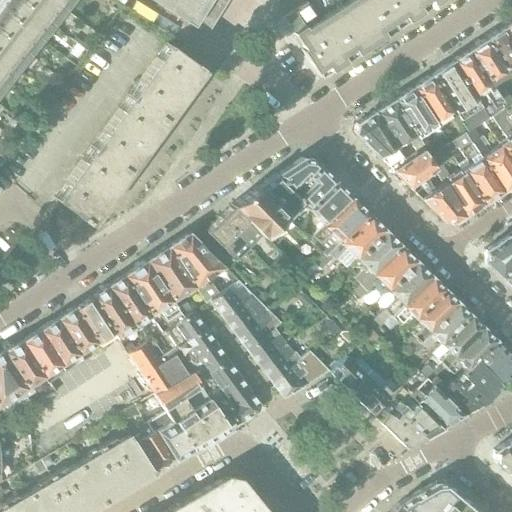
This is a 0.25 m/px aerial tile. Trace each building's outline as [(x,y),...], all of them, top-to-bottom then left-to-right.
[(0,0),(0,82),(58,9),(64,0),(0,0)] [(150,0),(191,26),(193,23),(207,31),(226,0),(150,0)] [(347,0),(343,2),(370,43),(383,34),(380,30),(391,23),(394,27),(396,25),(393,21),(402,16),(405,20),(407,18),(404,14),(415,7),(418,11),(420,10),(417,6),(426,0),(429,0),(431,3),(435,0),(347,0)] [(355,52),(370,43),(343,2),(333,9),(318,18),(312,9),(307,2),(282,18),(295,38),(295,37),(302,48),(300,50),(317,77),(319,75),(317,71),(326,65),(328,69),(344,59),(341,55),(352,48),(355,52)] [(511,41),(511,21),(503,28),(511,41)] [(511,79),(511,41),(503,28),(485,39),(509,77),(510,76),(511,79)] [(509,77),(485,39),(467,51),(499,101),(504,108),(511,102),(511,94),(509,96),(500,83),(509,77)] [(129,94),(165,120),(191,84),(202,70),(198,67),(198,66),(192,62),(175,50),(166,44),(129,94)] [(499,101),(467,51),(451,61),(474,96),(481,91),(492,106),(499,101)] [(489,118),(474,96),(451,61),(430,75),(455,113),(467,131),(472,129),(489,118)] [(455,113),(430,75),(411,87),(436,126),(455,113)] [(419,138),(436,126),(411,87),(394,98),(419,138)] [(91,146),(127,172),(154,135),(165,120),(129,94),(91,146)] [(423,149),(426,148),(419,138),(394,98),(372,112),(394,146),(407,137),(409,142),(416,151),(417,153),(423,149)] [(511,102),(504,108),(502,109),(511,124),(511,102)] [(511,167),(511,124),(502,109),(494,114),(499,122),(496,124),(505,137),(496,143),(497,144),(511,167)] [(394,146),(372,112),(355,124),(353,133),(390,170),(403,161),(403,160),(394,146)] [(502,190),(511,183),(511,167),(497,144),(490,148),(481,135),(477,137),(472,129),(467,131),(465,133),(502,190)] [(481,204),(502,190),(465,133),(464,132),(444,145),(447,149),(455,144),(467,163),(459,169),(459,170),(481,204)] [(127,172),(91,146),(53,198),(78,217),(78,218),(84,222),(84,221),(88,224),(116,186),(127,172)] [(424,176),(432,170),(435,168),(423,149),(417,153),(416,151),(403,160),(403,161),(390,170),(407,187),(424,176)] [(308,209),(334,182),(313,160),(300,158),(300,159),(277,174),(303,202),(307,205),(306,207),(308,209)] [(481,204),(459,170),(450,176),(441,164),(435,168),(432,170),(440,181),(463,216),(481,204)] [(303,202),(277,174),(256,188),(287,218),(303,202)] [(463,216),(440,181),(432,187),(424,176),(407,187),(441,221),(453,222),(463,216)] [(308,209),(322,224),(349,197),(334,182),(308,209)] [(295,225),(287,218),(256,188),(231,204),(231,205),(262,235),(264,237),(281,220),(291,229),(295,225)] [(308,239),(321,252),(325,256),(367,214),(349,197),(322,224),(308,239)] [(262,235),(231,205),(228,207),(218,217),(249,248),(262,235)] [(354,257),(382,229),(367,214),(325,256),(321,252),(312,261),(320,269),(332,257),(334,260),(336,258),(345,266),(354,257)] [(235,261),(249,248),(218,217),(207,228),(205,230),(210,235),(203,242),(227,267),(228,266),(229,267),(235,261)] [(353,277),(359,283),(397,244),(382,229),(354,257),(365,268),(361,269),(353,277)] [(167,246),(193,286),(223,266),(188,232),(167,246)] [(511,262),(511,238),(508,234),(484,250),(482,261),(498,277),(511,262)] [(376,278),(385,288),(413,260),(397,244),(359,283),(353,289),(360,297),(374,282),(376,278)] [(193,286),(167,246),(145,260),(175,305),(178,310),(182,316),(189,311),(178,296),(193,286)] [(280,272),(290,262),(284,256),(274,266),(280,272)] [(163,329),(182,316),(178,310),(165,318),(162,314),(175,305),(145,260),(122,275),(149,316),(159,331),(161,330),(163,329)] [(413,260),(385,288),(394,297),(372,319),(379,326),(385,320),(390,315),(429,276),(413,260)] [(511,262),(498,277),(511,290),(511,262)] [(263,289),(272,280),(266,274),(257,283),(263,289)] [(89,297),(112,331),(115,337),(149,316),(122,275),(89,297)] [(414,318),(442,289),(429,276),(390,315),(394,318),(395,317),(398,321),(407,311),(414,318)] [(220,316),(254,290),(249,292),(241,285),(232,292),(227,286),(216,294),(210,288),(200,295),(205,303),(208,301),(220,316)] [(220,316),(232,333),(268,306),(271,303),(256,289),(254,290),(220,316)] [(415,340),(455,302),(442,289),(414,318),(420,324),(411,333),(414,336),(413,337),(415,340)] [(312,302),(303,293),(297,300),(305,308),(312,302)] [(324,305),(329,300),(325,294),(319,300),(318,300),(323,305),(324,305)] [(96,341),(112,331),(89,297),(74,307),(96,341)] [(439,343),(468,315),(455,302),(415,340),(419,344),(421,343),(423,346),(433,336),(439,343)] [(245,349),(274,327),(280,323),(266,309),(265,308),(268,306),(232,333),(245,349)] [(96,341),(74,307),(56,318),(79,353),(96,341)] [(163,329),(175,347),(202,327),(191,312),(190,310),(189,311),(182,316),(163,329)] [(438,362),(440,364),(479,326),(468,315),(439,343),(445,349),(436,358),(439,361),(438,362)] [(59,366),(79,353),(56,318),(37,331),(59,366)] [(338,329),(330,320),(323,326),(331,336),(338,329)] [(475,358),(493,340),(479,326),(440,364),(445,369),(446,368),(449,371),(458,361),(465,368),(475,358)] [(185,362),(213,342),(202,327),(175,347),(185,362)] [(245,349),(257,365),(286,343),(274,327),(245,349)] [(190,451),(227,429),(215,412),(209,403),(205,397),(194,380),(196,379),(188,366),(185,362),(175,347),(163,329),(161,330),(159,331),(134,348),(126,353),(115,360),(118,365),(110,371),(119,386),(98,398),(109,418),(115,414),(119,422),(128,416),(140,414),(133,404),(151,393),(163,411),(190,451)] [(370,329),(361,338),(369,347),(378,338),(370,329)] [(59,366),(37,331),(20,341),(18,342),(41,377),(59,366)] [(337,346),(346,337),(340,331),(331,339),(337,346)] [(410,335),(404,341),(409,346),(415,340),(413,337),(410,335)] [(415,340),(409,346),(410,347),(416,352),(422,346),(419,344),(415,340)] [(511,372),(511,358),(493,340),(475,358),(488,371),(487,372),(500,385),(511,372)] [(41,377),(18,342),(0,351),(0,357),(21,390),(26,396),(30,403),(39,399),(29,385),(41,377)] [(197,370),(200,375),(224,358),(213,342),(185,362),(188,366),(191,364),(196,371),(197,370)] [(126,353),(134,348),(130,343),(122,348),(126,353)] [(257,365),(269,381),(299,357),(295,351),(293,352),(286,343),(257,365)] [(347,391),(370,369),(357,356),(362,352),(354,344),(328,369),(327,372),(347,391)] [(302,386),(327,372),(328,369),(308,350),(299,357),(269,381),(282,398),(302,386)] [(399,359),(391,350),(382,359),(387,364),(394,364),(399,359)] [(0,403),(21,390),(0,357),(0,403)] [(196,379),(194,380),(205,397),(236,374),(224,358),(200,375),(201,376),(207,372),(210,377),(202,383),(206,388),(204,390),(196,379)] [(453,380),(462,389),(478,405),(479,405),(487,400),(486,399),(500,385),(487,372),(488,371),(475,358),(465,368),(453,380)] [(424,377),(461,414),(478,405),(462,389),(453,380),(452,381),(450,379),(444,385),(436,376),(441,371),(436,366),(424,377)] [(370,369),(347,391),(369,413),(388,396),(387,395),(396,386),(388,378),(384,382),(370,369)] [(440,426),(461,414),(424,377),(419,372),(411,380),(417,386),(409,394),(414,400),(440,426)] [(225,397),(229,402),(247,389),(236,374),(205,397),(209,403),(215,412),(219,410),(215,405),(225,397)] [(215,412),(227,429),(257,412),(258,405),(247,389),(229,402),(219,410),(215,412)] [(421,437),(440,426),(414,400),(406,407),(400,401),(399,402),(394,397),(388,402),(396,411),(421,437)] [(190,451),(163,411),(146,421),(173,461),(190,451)] [(407,444),(421,437),(396,411),(392,416),(389,413),(378,423),(399,443),(400,444),(404,445),(407,444)] [(173,461),(146,421),(136,427),(139,432),(135,435),(137,439),(137,440),(156,471),(173,461)] [(102,435),(97,426),(90,430),(96,439),(102,435)] [(88,443),(96,439),(90,430),(83,434),(88,443)] [(76,462),(100,503),(151,473),(153,472),(127,432),(76,462)] [(511,439),(492,450),(494,453),(493,458),(492,460),(491,460),(492,461),(494,462),(511,477),(511,439)] [(40,459),(45,468),(53,464),(47,455),(40,459)] [(45,468),(40,459),(36,462),(33,464),(37,471),(38,472),(45,468)] [(26,491),(38,511),(84,511),(99,504),(100,503),(76,462),(26,491)] [(262,511),(236,479),(224,477),(163,511),(262,511)] [(434,511),(453,491),(443,483),(432,484),(398,503),(406,511),(434,511)] [(0,511),(38,511),(26,491),(0,506),(0,511)] [(464,511),(470,505),(453,491),(434,511),(464,511)] [(406,511),(398,503),(388,511),(406,511)]
